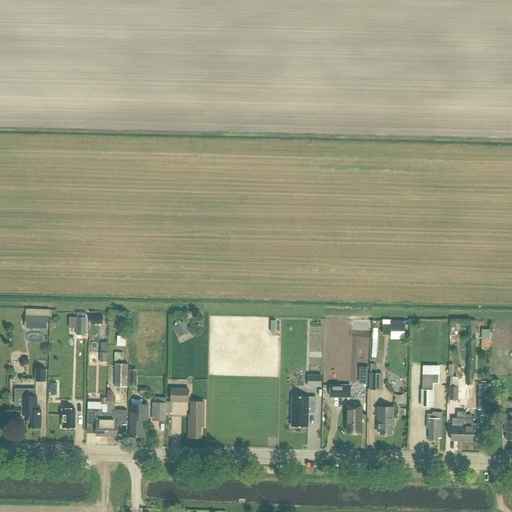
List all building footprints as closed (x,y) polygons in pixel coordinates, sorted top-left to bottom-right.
[(26,316),(25,328),(48,329),(48,316),(29,316),(26,316)] [(103,316),(91,316),(91,323),(103,324),(103,316)] [(77,335),(86,335),(86,318),(77,318),(77,335)] [(383,324),(383,334),(392,335),(392,331),(406,331),(406,320),(392,320),(392,324),(383,324)] [(184,322),(175,326),(178,334),(188,329),(184,322)] [(483,347),(492,347),(492,328),(483,328),(483,347)] [(117,336),(117,346),(125,346),(126,336),(117,336)] [(109,353),(102,353),(99,352),(99,362),(107,362),(109,362),(109,353)] [(127,387),(127,364),(116,363),(115,386),(127,387)] [(46,381),(46,369),(36,369),(36,381),(46,381)] [(422,382),(422,390),(421,390),(421,407),(433,407),(434,390),(433,390),(434,383),(439,383),(439,369),(423,369),(422,382)] [(381,390),(382,373),(377,373),(375,373),(371,373),(369,373),(369,390),(381,390)] [(308,375),(308,387),(321,387),(321,375),(308,375)] [(350,397),(350,386),(331,385),(330,397),(350,397)] [(458,400),(458,387),(449,387),(449,400),(458,400)] [(189,402),(189,388),(170,388),(170,402),(189,402)] [(107,413),(106,435),(116,436),(117,422),(126,423),(127,410),(114,410),(114,397),(112,392),(108,389),(107,398),(107,404),(107,413)] [(486,410),(486,396),(478,395),(478,409),(486,410)] [(22,396),(22,410),(22,415),(28,415),(28,427),(41,427),(41,410),(37,410),(37,396),(22,396)] [(292,402),(292,427),(308,427),(308,413),(316,413),(316,397),(300,397),(292,396),(292,402)] [(166,421),(166,403),(154,402),(153,421),(166,421)] [(204,427),(204,402),(191,402),(191,415),(189,415),(189,435),(192,435),(191,438),(201,438),(201,427),(204,427)] [(147,420),(147,408),(142,407),(142,405),(131,405),(131,436),(142,437),(143,420),(147,420)] [(348,430),(348,434),(361,434),(362,406),(347,405),(346,430),(348,430)] [(393,425),(394,408),(378,408),(377,432),(379,432),(379,435),(391,435),(391,425),(393,425)] [(465,421),(465,418),(465,409),(458,408),(458,418),(452,418),(451,441),(462,441),(462,427),(463,427),(463,421),(465,421)] [(62,428),(75,428),(75,409),(62,409),(62,428)] [(106,435),(107,413),(102,413),(102,410),(88,409),(87,421),(97,422),(96,435),(106,435)] [(441,438),(441,413),(434,413),(432,414),(427,414),(427,429),(429,429),(429,441),(438,441),(438,438),(441,438)] [(462,427),(462,441),(472,442),(472,434),(478,434),(478,424),(473,424),(473,419),(465,418),(465,421),(463,421),(463,427),(462,427)]
